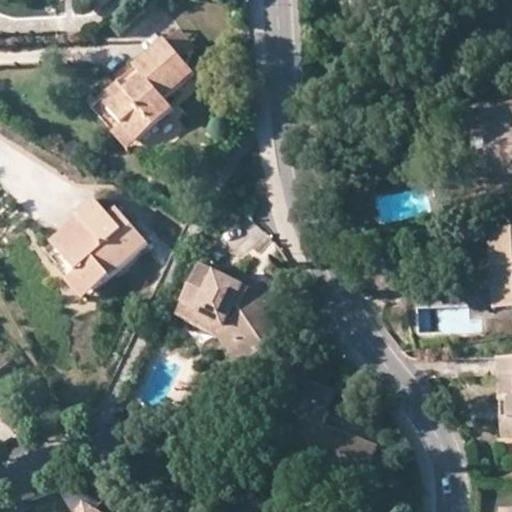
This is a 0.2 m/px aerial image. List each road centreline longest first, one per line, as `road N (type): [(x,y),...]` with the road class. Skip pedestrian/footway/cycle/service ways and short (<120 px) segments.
road 1 (residential): [(277,0),(287,146),(308,229),(357,326),(429,421),(445,454),(451,511)]
road 2 (residential): [(0,482),(104,450),(158,468),(234,511)]
